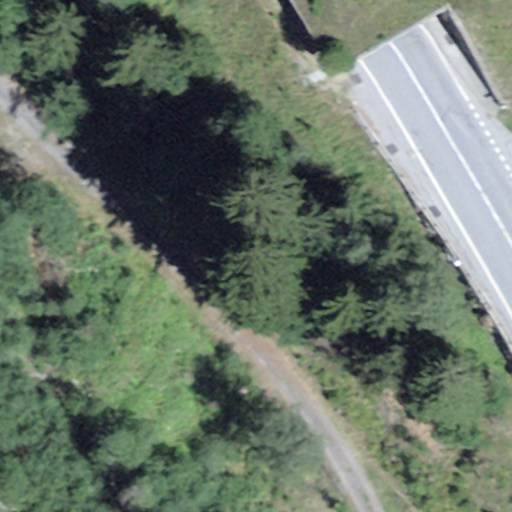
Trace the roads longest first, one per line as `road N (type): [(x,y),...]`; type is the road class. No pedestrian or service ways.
road 1 (track): [(0,84),(168,248),(310,415),(367,511)]
road 2 (secondary): [(511,245),(371,0)]
